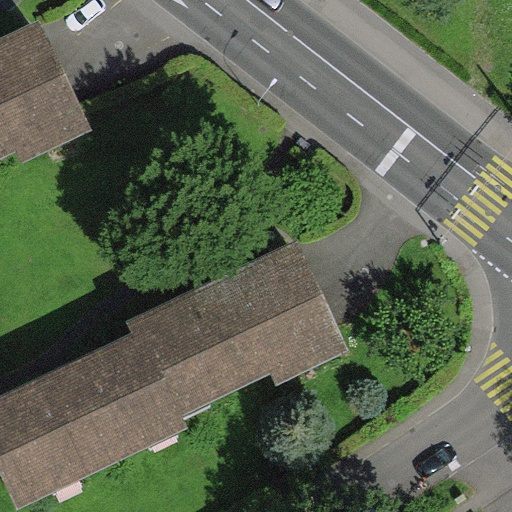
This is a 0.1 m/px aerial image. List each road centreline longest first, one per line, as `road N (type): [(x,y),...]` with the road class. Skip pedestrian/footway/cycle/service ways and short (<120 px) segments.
road 1 (tertiary): [(511,226),(222,0)]
road 2 (residential): [(511,396),(350,511)]
